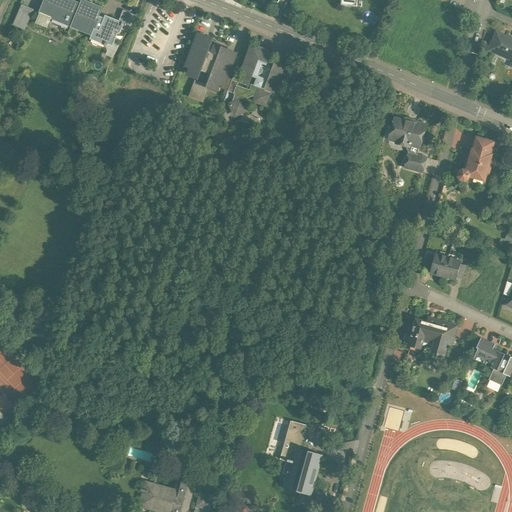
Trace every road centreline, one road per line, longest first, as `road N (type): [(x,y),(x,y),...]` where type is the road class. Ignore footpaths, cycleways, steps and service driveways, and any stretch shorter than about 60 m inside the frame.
road 1 (unclassified): [(202,0),(456,102)]
road 2 (residential): [(357,511),(415,294)]
road 3 (residential): [(415,294),(456,102)]
